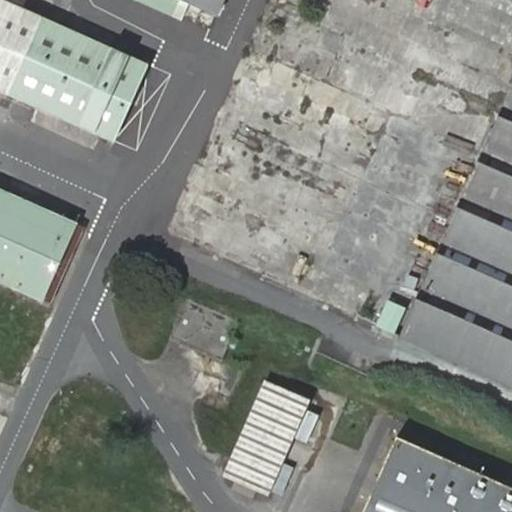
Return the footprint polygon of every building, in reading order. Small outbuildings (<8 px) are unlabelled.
[(0,0),(0,92),(116,144),(151,63),(6,0),(0,0)] [(227,0),(133,0),(183,21),(189,5),(220,18),(227,0)] [(511,80),(398,336),(511,386),(511,80)] [(81,226),(0,190),(0,285),(46,306),(81,226)] [(389,298),(377,325),(396,333),(408,306),(389,298)] [(265,383),(224,478),(271,498),(312,403),(265,383)] [(320,387),(316,396),(342,409),(347,399),(320,387)] [(511,511),(511,489),(395,437),(360,511),(511,511)]
